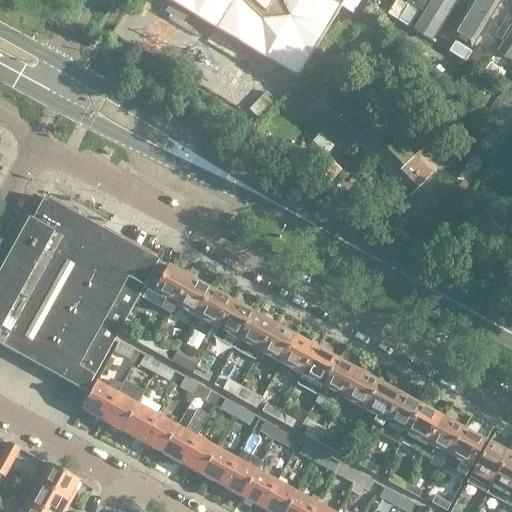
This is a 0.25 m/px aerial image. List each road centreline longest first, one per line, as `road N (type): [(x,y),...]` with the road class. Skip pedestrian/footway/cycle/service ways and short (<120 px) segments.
road 1 (residential): [(39,146),(511,407)]
road 2 (primary): [(284,210),(57,64)]
road 3 (primary): [(44,95),(284,210)]
road 4 (primary): [(511,334),(284,210)]
road 5 (residential): [(124,478),(0,409)]
